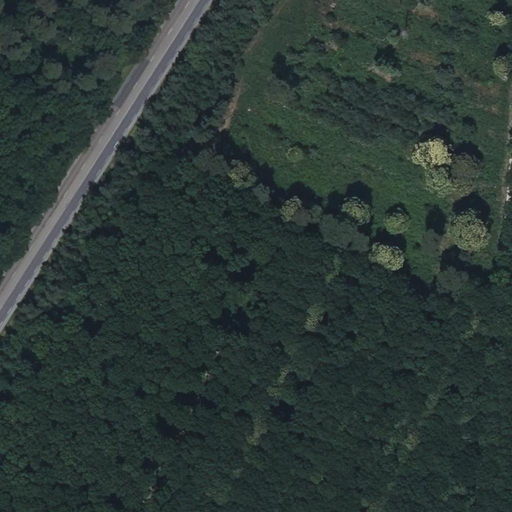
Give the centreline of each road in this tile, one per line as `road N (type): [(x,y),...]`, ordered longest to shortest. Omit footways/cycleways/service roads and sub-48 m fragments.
road 1 (secondary): [(0,317),(203,0)]
road 2 (track): [(478,511),(511,168)]
road 3 (secondary): [(185,0),(0,288)]
